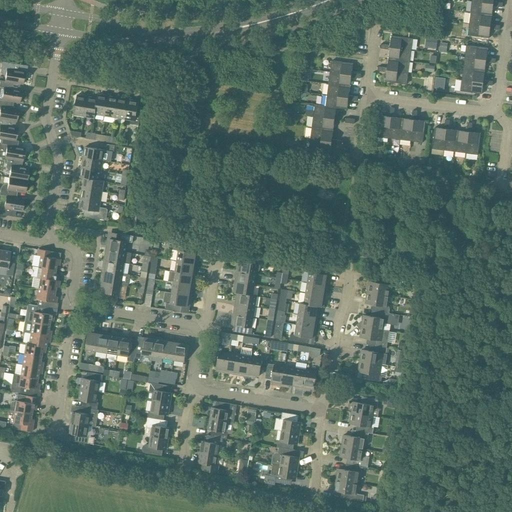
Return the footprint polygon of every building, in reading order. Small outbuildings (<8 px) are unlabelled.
[(492,15),(493,6),(493,4),(472,1),(471,12),(492,15)] [(490,27),(491,24),(492,15),(471,12),(469,24),(490,27)] [(468,30),(468,35),(489,38),(490,29),(495,29),(495,25),(491,24),(490,27),(469,24),(468,30)] [(427,35),(427,48),(438,48),(439,36),(427,35)] [(386,45),(385,49),(389,49),(390,47),(411,50),(413,39),(391,36),(390,45),(386,45)] [(448,44),(440,43),(439,52),(447,53),(448,44)] [(466,45),(465,57),(486,60),(486,62),(490,62),(491,58),(487,57),(488,48),(466,45)] [(390,47),(389,49),(388,59),(410,61),(411,50),(390,47)] [(485,71),(486,62),(486,60),(465,57),(463,68),(485,71)] [(388,59),(387,68),(387,70),(408,73),(410,61),(388,59)] [(332,61),(330,72),(352,75),(352,77),(356,78),(356,74),(352,73),(353,64),(332,61)] [(6,75),(5,81),(12,83),(23,84),(25,72),(14,70),(15,64),(2,62),(1,70),(0,72),(1,73),(1,74),(2,74),(3,74),(6,75)] [(383,67),(382,71),(386,72),(387,72),(385,82),(407,84),(408,73),(387,70),(387,68),(383,67)] [(483,82),(484,80),(485,71),(463,68),(462,80),(483,82)] [(329,84),(350,86),(352,77),(352,75),(330,72),(329,84)] [(434,78),(427,77),(425,91),(432,92),(434,78)] [(0,99),(9,101),(19,103),(21,90),(11,89),(12,83),(5,81),(0,80),(0,99)] [(462,80),(460,91),(482,94),(483,85),(488,85),(488,81),(484,80),(483,82),(462,80)] [(349,98),(349,96),(350,86),(329,84),(327,95),(349,98)] [(74,115),(84,116),(88,97),(77,95),(74,115)] [(95,114),(105,116),(108,96),(98,95),(97,98),(98,98),(95,114)] [(326,106),(336,108),(347,109),(348,100),(349,100),(353,100),(354,96),(349,96),(349,98),(327,95),(326,106)] [(108,96),(105,116),(115,118),(118,98),(108,96)] [(97,98),(88,97),(84,116),(95,118),(95,114),(98,98),(97,98)] [(125,119),(128,100),(118,98),(115,118),(125,119)] [(8,107),(9,101),(0,99),(0,118),(8,120),(16,122),(19,109),(8,107)] [(128,100),(125,119),(131,120),(130,124),(139,126),(141,116),(136,115),(137,112),(139,101),(128,100)] [(335,119),(336,108),(326,106),(315,104),(314,111),(306,110),(305,116),(313,117),(313,116),(335,119)] [(380,115),(377,137),(389,138),(391,117),(394,117),(394,113),(390,112),(389,117),(380,115)] [(414,120),(411,141),(423,143),(426,121),(416,120),(417,116),(412,115),(412,120),(414,120)] [(313,117),(312,127),(333,130),(335,119),(313,116),(313,117)] [(403,118),(394,117),(391,117),(389,138),(400,140),(403,118)] [(8,120),(0,118),(0,137),(2,138),(15,140),(16,141),(18,128),(7,126),(8,120)] [(414,120),(412,120),(403,118),(400,140),(411,141),(414,120)] [(435,127),(432,149),(444,150),(446,129),(449,129),(449,125),(445,124),(444,129),(435,127)] [(310,139),(332,141),(332,139),(333,130),(312,127),(310,139)] [(469,132),(466,153),(478,155),(481,133),(471,132),(472,128),(467,127),(467,132),(469,132)] [(458,130),(449,129),(446,129),(444,150),(455,152),(458,130)] [(469,132),(467,132),(458,130),(455,152),(466,153),(469,132)] [(0,144),(0,157),(5,158),(8,158),(19,160),(23,161),(25,148),(14,146),(15,140),(2,138),(1,144),(0,144)] [(310,139),(309,150),(330,153),(331,144),(332,144),(336,144),(337,140),(332,139),(332,141),(310,139)] [(85,147),(84,157),(103,160),(111,162),(113,151),(109,151),(105,150),(85,147)] [(102,170),(103,160),(84,157),(82,167),(102,170)] [(10,171),(9,177),(27,180),(29,168),(18,166),(19,160),(8,158),(6,167),(7,168),(7,169),(8,170),(9,171),(10,171)] [(100,181),(100,180),(102,170),(82,167),(80,178),(84,178),(100,181)] [(0,193),(0,194),(6,196),(13,197),(14,191),(25,193),(27,180),(9,177),(8,184),(7,184),(5,184),(4,185),(2,186),(1,188),(0,193)] [(462,178),(455,177),(454,185),(461,186),(462,178)] [(84,178),(82,188),(102,191),(104,181),(100,180),(100,181),(84,178)] [(81,198),(100,201),(102,191),(82,188),(81,198)] [(24,199),(13,197),(6,196),(4,208),(0,207),(0,214),(10,216),(11,210),(22,211),(24,199)] [(100,201),(81,198),(79,209),(94,211),(92,218),(106,220),(108,210),(106,208),(99,207),(100,201)] [(137,215),(131,214),(128,227),(136,228),(137,215)] [(125,252),(127,242),(133,243),(134,236),(114,233),(113,239),(108,238),(107,246),(109,247),(108,250),(125,252)] [(177,261),(194,264),(195,261),(197,261),(198,253),(192,252),(193,246),(174,243),(173,249),(179,250),(177,261)] [(38,267),(55,270),(56,265),(59,265),(60,259),(50,257),(51,251),(38,249),(37,256),(40,256),(38,267)] [(0,268),(7,269),(6,274),(12,276),(15,263),(9,262),(10,252),(0,250),(0,268)] [(125,252),(108,250),(108,252),(106,252),(104,260),(124,263),(130,264),(132,253),(125,252)] [(238,263),(237,270),(256,274),(257,272),(260,270),(260,266),(258,263),(259,256),(244,254),(243,260),(241,260),(240,263),(238,263)] [(122,274),(124,263),(104,260),(103,268),(105,268),(105,271),(122,274)] [(177,261),(175,272),(195,275),(196,267),(194,266),(194,264),(177,261)] [(309,272),(307,282),(327,286),(328,278),(326,278),(328,268),(304,265),(303,270),(304,271),(309,272)] [(55,274),(55,270),(38,267),(36,278),(39,278),(57,281),(57,280),(58,275),(55,274)] [(255,284),(256,274),(237,270),(235,278),(238,279),(237,281),(255,284)] [(122,274),(105,271),(104,274),(102,273),(101,281),(120,284),(120,285),(128,286),(130,275),(122,274)] [(174,282),(191,285),(191,282),(193,283),(195,275),(175,272),(169,271),(168,281),(174,282)] [(367,292),(389,296),(391,286),(393,286),(394,279),(381,277),(380,283),(369,281),(367,292)] [(39,278),(38,289),(55,291),(55,287),(58,287),(59,281),(57,280),(57,281),(39,278)] [(118,295),(120,285),(120,284),(101,281),(100,289),(102,289),(101,292),(108,294),(107,300),(118,301),(118,295)] [(253,295),(255,284),(237,281),(237,284),(234,284),(233,292),(237,292),(253,295)] [(174,282),(172,293),(191,296),(192,288),(190,288),(191,285),(174,282)] [(327,286),(307,282),(306,293),(323,296),(323,293),(326,293),(327,286)] [(54,296),(55,291),(38,289),(36,300),(38,300),(37,306),(47,308),(48,301),(56,303),(57,296),(54,296)] [(281,289),(280,300),(286,301),(288,290),(281,289)] [(253,295),(237,292),(236,300),(238,301),(238,303),(255,306),(257,296),(253,295)] [(389,296),(367,292),(366,303),(376,305),(375,311),(389,313),(390,306),(387,306),(389,296)] [(190,304),(191,296),(172,293),(170,304),(166,303),(165,309),(180,312),(181,306),(187,307),(187,303),(190,304)] [(323,296),(306,293),(304,303),(304,304),(320,306),(320,307),(324,307),(325,299),(323,299),(323,296)] [(284,311),(286,301),(280,300),(278,310),(284,311)] [(253,317),(255,306),(238,303),(237,306),(235,306),(233,314),(253,317)] [(318,314),(320,307),(320,306),(304,304),(304,303),(300,303),(298,314),(315,317),(316,314),(318,314)] [(46,313),(47,308),(37,306),(29,304),(26,321),(49,325),(50,321),(53,321),(54,315),(46,313)] [(389,313),(375,311),(374,317),(364,315),(362,326),(384,330),(385,324),(391,325),(393,314),(389,313)] [(253,317),(233,314),(232,322),(234,322),(234,325),(251,328),(253,317)] [(315,317),(298,314),(296,324),(316,328),(317,320),(315,320),(315,317)] [(30,333),(50,336),(51,330),(48,330),(49,325),(26,321),(26,322),(24,322),(22,332),(25,333),(25,332),(30,333)] [(316,328),(296,324),(294,335),(290,335),(289,340),(304,343),(305,337),(312,338),(312,335),(315,335),(316,328)] [(383,330),(384,330),(362,326),(360,337),(371,339),(369,345),(373,346),(373,345),(387,348),(390,331),(383,330)] [(85,350),(96,351),(99,332),(92,330),(91,333),(88,332),(85,350)] [(96,351),(107,353),(110,336),(107,335),(107,333),(99,332),(96,351)] [(30,333),(28,344),(46,347),(46,342),(49,342),(50,336),(30,333)] [(110,336),(107,353),(117,355),(121,335),(113,334),(113,336),(110,336)] [(128,336),(121,335),(117,355),(128,357),(128,361),(134,362),(135,358),(137,343),(131,342),(131,339),(128,339),(128,336)] [(137,339),(137,343),(135,358),(141,359),(142,355),(152,357),(156,337),(148,335),(148,338),(144,337),(144,340),(137,339)] [(152,357),(163,358),(166,341),(163,340),(163,338),(156,337),(152,357)] [(163,358),(174,360),(177,340),(169,339),(169,341),(166,341),(163,358)] [(177,340),(174,360),(185,362),(188,344),(184,344),(185,341),(177,340)] [(26,343),(24,354),(41,357),(42,352),(45,353),(46,347),(28,344),(26,343)] [(360,361),(382,364),(384,354),(386,354),(387,348),(373,345),(373,346),(372,352),(362,350),(360,361)] [(309,353),(308,356),(317,358),(320,356),(321,349),(315,348),(315,347),(310,347),(309,353)] [(248,376),(251,357),(252,351),(242,349),(241,355),(238,372),(241,373),(240,375),(248,376)] [(227,373),(230,353),(219,351),(216,369),(220,369),(219,372),(227,373)] [(241,355),(230,353),(227,373),(235,374),(235,372),(238,372),(241,355)] [(41,357),(24,354),(22,365),(42,368),(43,362),(40,362),(41,357)] [(251,357),(248,376),(256,378),(256,375),(260,376),(262,358),(251,357)] [(380,374),(382,364),(360,361),(358,372),(369,373),(368,379),(382,382),(383,375),(380,374)] [(274,385),(282,386),(285,366),(268,363),(265,378),(272,379),(271,382),(275,382),(274,385)] [(42,368),(22,365),(21,375),(37,378),(38,373),(41,374),(42,368)] [(296,368),(285,366),(282,386),(290,387),(290,385),(293,385),(296,368)] [(303,390),(306,370),(296,368),(293,385),(296,386),(295,388),(303,390)] [(317,371),(306,370),(303,390),(311,391),(311,388),(315,389),(317,371)] [(83,378),(81,389),(98,392),(100,382),(102,382),(103,375),(90,373),(89,379),(83,378)] [(37,378),(21,375),(20,376),(13,374),(10,392),(29,395),(30,388),(38,390),(39,383),(37,383),(37,378)] [(153,401),(169,404),(171,393),(166,392),(167,385),(153,383),(151,383),(150,390),(151,392),(154,393),(153,401)] [(96,402),(98,392),(81,389),(80,400),(85,401),(84,407),(98,409),(99,403),(96,402)] [(10,411),(15,411),(32,414),(32,410),(35,410),(37,398),(18,394),(16,401),(15,401),(14,401),(13,401),(12,402),(12,403),(11,404),(10,411)] [(353,402),(351,413),(373,417),(373,416),(375,408),(377,408),(378,400),(365,398),(364,404),(353,402)] [(168,415),(169,404),(153,401),(151,411),(149,411),(147,418),(161,420),(161,419),(162,414),(168,415)] [(210,419),(227,421),(229,411),(231,411),(232,404),(219,402),(218,409),(212,408),(210,419)] [(74,412),(72,423),(88,425),(89,425),(91,425),(91,427),(93,427),(96,428),(99,410),(98,410),(98,409),(84,407),(80,406),(79,413),(74,412)] [(31,419),(32,414),(15,411),(12,428),(31,432),(33,419),(31,419)] [(276,418),(274,430),(282,431),(299,433),(301,422),(295,421),(296,415),(283,413),(282,419),(276,418)] [(360,426),(359,432),(369,433),(373,434),(374,427),(371,427),(373,417),(351,413),(349,424),(360,426)] [(151,436),(168,439),(170,428),(164,427),(165,420),(161,419),(161,420),(147,418),(146,425),(148,427),(152,428),(151,436)] [(223,438),(223,439),(227,439),(228,432),(225,432),(227,421),(210,419),(209,430),(214,430),(213,436),(213,437),(223,438)] [(88,425),(72,423),(70,434),(76,435),(75,441),(88,443),(89,436),(91,437),(93,427),(91,427),(91,425),(89,425),(88,425)] [(343,435),(342,446),(363,450),(365,439),(367,440),(369,433),(359,432),(352,430),(351,436),(343,435)] [(121,433),(109,431),(109,435),(113,435),(111,447),(117,448),(118,440),(117,440),(118,439),(120,440),(121,433)] [(279,447),(279,448),(290,449),(291,443),(297,444),(299,433),(282,431),(280,441),(278,440),(277,447),(279,447)] [(168,439),(151,436),(150,445),(147,445),(145,445),(144,446),(143,448),(143,450),(143,452),(144,452),(145,453),(159,455),(160,449),(166,449),(168,439)] [(201,452),(217,455),(219,445),(222,445),(223,439),(223,438),(213,437),(213,436),(209,436),(208,442),(203,441),(201,452)] [(363,450),(342,446),(340,456),(350,458),(349,465),(367,468),(367,467),(368,468),(370,457),(362,456),(363,450)] [(273,464),(297,468),(299,457),(293,456),(294,450),(290,449),(279,448),(278,453),(277,453),(275,453),(273,456),(272,464),(273,464)] [(217,455),(201,452),(199,463),(205,464),(203,471),(217,473),(218,466),(216,465),(217,455)] [(295,479),(297,468),(273,464),(271,475),(276,475),(275,482),(289,485),(290,478),(295,479)] [(338,468),(336,480),(358,484),(359,473),(362,474),(362,470),(364,471),(365,471),(366,470),(366,469),(367,468),(349,465),(348,470),(338,468)] [(356,494),(358,484),(336,480),(334,491),(344,493),(343,499),(363,502),(364,495),(356,494)]
